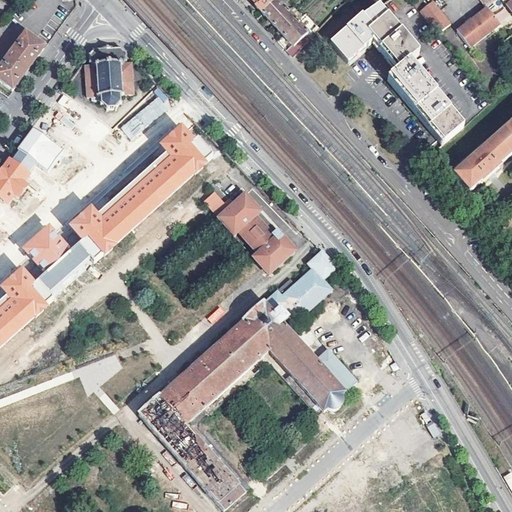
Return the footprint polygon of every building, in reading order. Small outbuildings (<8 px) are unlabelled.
[(255,0),(260,4),(258,6),(265,14),(279,0),(278,0),(255,0)] [(279,0),(265,14),(269,19),(275,25),(289,12),(279,0)] [(481,0),(488,8),(498,0),(481,0)] [(392,23),(388,26),(384,22),(388,18),(380,9),(370,16),(360,2),(353,6),(361,18),(346,31),(349,34),(344,39),(341,35),(331,44),(348,64),(358,54),(355,51),(360,46),(363,50),(374,41),(386,55),(390,52),(394,57),(390,60),(400,72),(390,80),(404,97),(408,94),(412,99),(408,102),(432,129),(435,127),(440,131),(436,135),(440,139),(448,133),(453,138),(464,128),(456,117),(452,121),(447,116),(452,113),(428,85),(424,89),(420,84),(424,80),(410,63),(419,56),(410,44),(406,47),(402,43),(406,39),(392,23)] [(420,13),(437,36),(451,25),(433,3),(420,13)] [(458,31),(471,48),(501,25),(488,8),(470,22),(458,31)] [(289,12),(275,25),(279,30),(285,36),(299,23),(289,12)] [(299,23),(285,36),(295,46),(292,49),(291,48),(288,50),(294,57),(311,39),(308,36),(310,34),(299,23)] [(0,71),(0,81),(12,91),(28,70),(43,50),(27,37),(0,71)] [(502,47),(506,53),(511,47),(511,40),(511,39),(502,47)] [(127,53),(122,49),(94,51),(90,56),(90,65),(88,68),(85,68),(88,99),(92,99),(93,103),(102,102),(103,107),(108,112),(117,111),(122,105),(121,97),(134,97),(132,65),(130,65),(127,62),(127,53)] [(428,85),(424,80),(420,84),(424,89),(428,85)] [(163,92),(119,125),(130,139),(169,110),(163,102),(167,98),(163,92)] [(452,121),(456,117),(452,113),(447,116),(452,121)] [(197,124),(188,131),(198,142),(207,135),(197,124)] [(511,126),(456,177),(470,193),(487,177),(489,180),(492,177),(495,174),(493,172),(511,155),(511,126)] [(47,176),(63,153),(33,132),(17,154),(18,155),(12,164),(10,163),(0,176),(0,198),(8,205),(15,197),(19,200),(28,188),(24,185),(30,177),(29,176),(35,168),(47,176)] [(445,145),(453,138),(448,133),(440,139),(445,145)] [(197,176),(198,175),(204,170),(205,169),(203,167),(213,158),(198,142),(193,146),(183,135),(165,150),(175,162),(102,227),(92,216),(74,231),(85,243),(71,256),(50,233),(27,254),(48,276),(33,289),(22,277),(4,293),(15,305),(0,318),(0,351),(45,312),(44,311),(54,301),(48,295),(89,259),(94,265),(105,256),(106,257),(114,249),(113,248),(196,175),(197,176)] [(215,215),(234,237),(238,234),(254,252),(251,255),(268,275),(297,250),(245,189),(215,215)] [(214,191),(203,201),(215,214),(226,204),(214,191)] [(140,418),(223,511),(227,511),(248,493),(252,490),(198,428),(269,364),(284,326),(289,321),(291,323),(289,326),(293,329),(332,292),(336,297),(349,288),(339,271),(323,253),(308,266),(313,271),(296,286),(291,281),(168,393),(140,418)] [(214,324),(224,312),(218,307),(208,319),(214,324)] [(314,360),(284,326),(269,364),(320,419),(327,412),(332,414),(337,413),(342,409),(344,404),(342,398),(358,384),(329,351),(319,361),(316,358),(314,360)] [(433,438),(441,434),(435,422),(427,426),(433,438)]
